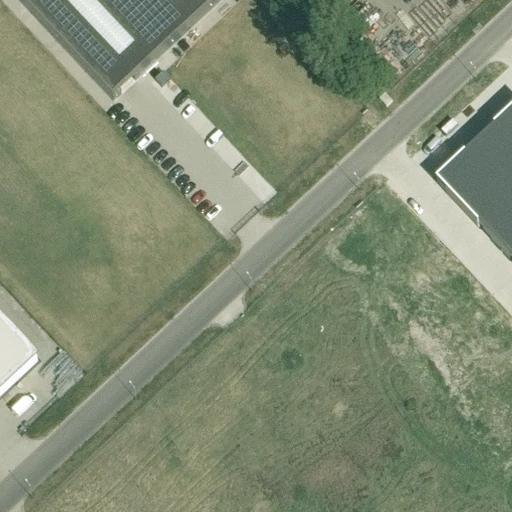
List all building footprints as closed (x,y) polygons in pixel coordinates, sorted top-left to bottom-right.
[(17,0),(114,103),(223,0),(17,0)] [(511,114),(494,131),(511,149),(511,114)] [(507,202),(511,197),(511,149),(494,131),(465,158),(507,202)] [(479,229),(507,202),(465,158),(437,185),(479,229)] [(506,258),(511,252),(511,197),(507,202),(479,229),(506,258)] [(0,396),(37,362),(0,322),(0,396)]
